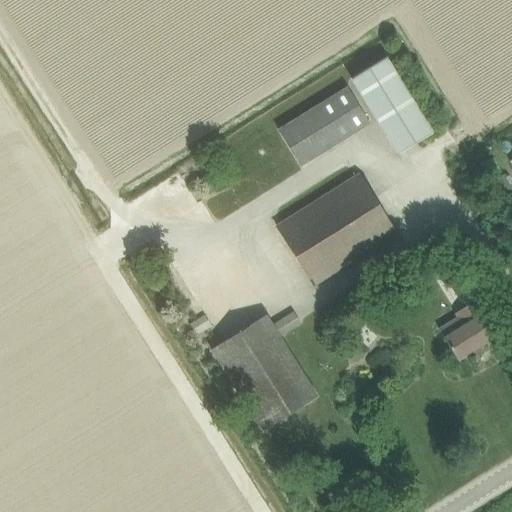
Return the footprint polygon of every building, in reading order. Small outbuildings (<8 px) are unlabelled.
[(386,61),(352,82),(398,158),(433,136),(386,61)] [(276,130),(299,167),(368,124),(366,123),(352,100),(345,88),(276,130)] [(313,287),(394,236),(358,177),(276,228),(313,287)] [(189,214),(198,209),(185,187),(176,192),(189,214)] [(438,332),(457,361),(493,337),(479,317),(471,304),(463,310),(466,314),(438,332)] [(271,325),(277,335),(279,338),(299,324),(291,312),(271,325)] [(209,350),(255,426),(259,432),(314,399),(264,317),(209,350)]
